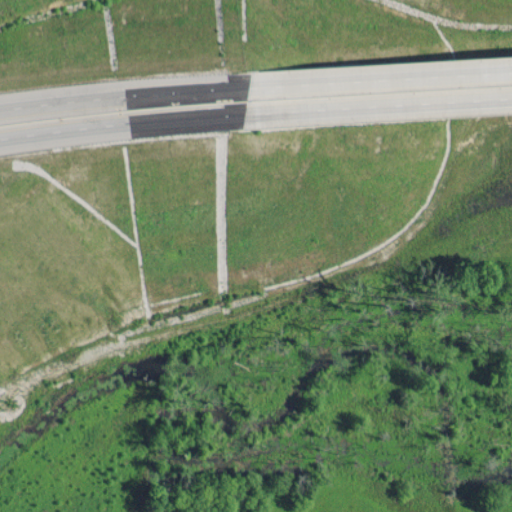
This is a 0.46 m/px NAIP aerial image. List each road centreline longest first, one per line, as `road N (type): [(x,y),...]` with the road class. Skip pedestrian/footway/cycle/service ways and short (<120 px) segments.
road 1 (motorway): [(204,118),(511,99)]
road 2 (motorway): [(511,72),(209,90)]
road 3 (motorway): [(209,90),(0,110)]
road 4 (motorway): [(0,138),(204,118)]
